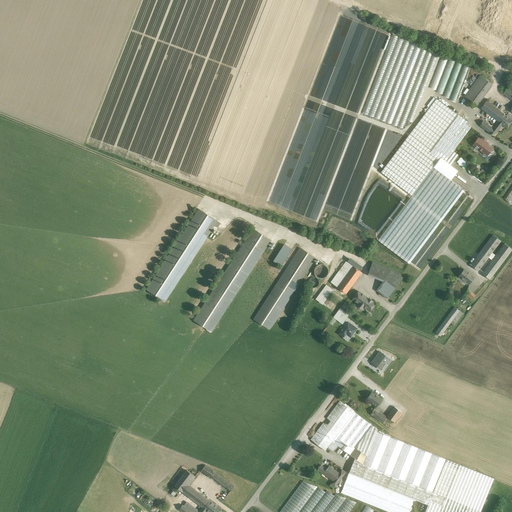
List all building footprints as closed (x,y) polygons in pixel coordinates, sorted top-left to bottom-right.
[(449,37),(495,51),(503,24),(495,17),(511,12),(511,0),(468,0),(465,4),(468,7),(467,7),(461,12),(460,18),(462,21),(457,22),(458,26),(455,29),(457,30),(453,31),(452,26),(449,37)] [(440,54),(429,91),(457,100),(469,63),(440,54)] [(479,77),(468,92),(474,96),(485,82),(479,77)] [(485,82),(474,96),(480,101),(491,87),(485,82)] [(474,96),(468,92),(465,96),(477,106),(480,101),(474,96)] [(436,99),(381,172),(412,196),(462,128),(467,122),(436,99)] [(494,107),(487,101),(481,109),(489,114),(494,107)] [(506,116),(494,107),(489,114),(498,121),(501,123),(506,116)] [(511,122),(511,119),(506,116),(501,123),(503,124),(508,128),(511,122)] [(493,129),(484,122),(481,126),(490,133),(493,129)] [(493,129),(490,133),(494,136),(500,128),(496,124),(493,129)] [(462,128),(412,196),(378,240),(409,264),(464,191),(447,178),(455,168),(451,165),(458,155),(453,151),(467,132),(462,128)] [(483,142),(478,138),(473,145),(476,147),(475,148),(477,149),(478,148),(487,155),(490,151),(489,151),(491,147),(487,145),(488,144),(484,141),(483,142)] [(147,290),(166,301),(217,222),(199,211),(147,290)] [(253,229),(194,320),(211,331),(270,240),(253,229)] [(476,258),(471,265),(479,271),(490,256),(492,253),(501,241),(493,235),(478,254),(476,258)] [(493,258),(482,273),(490,279),(511,250),(504,244),(495,256),(493,258)] [(284,245),(274,261),(282,266),(292,250),(284,245)] [(301,249),(255,320),(269,329),(315,258),(301,249)] [(365,268),(352,259),(350,263),(362,272),(365,268)] [(350,263),(347,261),(329,285),(333,288),(335,285),(346,293),(362,272),(350,263)] [(392,269),(373,261),(368,273),(384,279),(392,269)] [(328,274),(328,271),(328,269),(326,266),(324,265),(321,264),(318,265),(316,266),(315,269),(314,271),(315,274),(316,276),(319,278),(321,278),(324,278),(326,276),(328,274)] [(403,277),(392,269),(384,279),(380,284),(385,288),(391,292),(403,277)] [(474,277),(464,270),(459,276),(459,277),(457,279),(461,282),(463,279),(469,284),(474,277)] [(319,284),(319,282),(319,280),(317,278),(316,277),(313,277),(311,277),(309,278),(308,280),(308,282),(308,285),(309,286),(311,288),(314,288),(316,288),(317,286),(319,284)] [(380,284),(377,289),(382,293),(385,288),(380,284)] [(333,290),(326,285),(316,299),(323,304),(333,290)] [(385,288),(382,293),(387,297),(391,292),(385,288)] [(475,295),(467,290),(464,294),(472,300),(475,295)] [(369,299),(359,291),(353,299),(359,303),(358,305),(362,309),(363,307),(370,311),(375,304),(372,301),(369,299)] [(455,307),(436,333),(440,337),(456,316),(460,311),(455,307)] [(349,315),(340,308),(336,314),(340,317),(343,314),(348,318),(349,315)] [(343,324),(345,321),(340,317),(336,314),(333,318),(343,324)] [(352,327),(347,323),(348,323),(348,322),(339,333),(344,337),(346,334),(350,337),(357,329),(353,326),(352,327)] [(380,352),(372,363),(379,368),(384,361),(387,364),(391,360),(380,352)] [(382,399),(372,392),(367,399),(377,406),(382,399)] [(340,402),(311,440),(325,451),(336,437),(337,435),(354,412),(340,402)] [(395,407),(388,417),(394,421),(401,412),(395,407)] [(387,418),(379,411),(375,417),(383,423),(387,418)] [(356,414),(339,436),(337,435),(336,437),(338,438),(334,443),(350,455),(356,447),(372,426),(356,414)] [(372,426),(356,447),(367,456),(376,432),(377,430),(372,426)] [(418,448),(376,432),(367,456),(363,465),(405,482),(418,448)] [(367,456),(356,447),(350,455),(363,465),(367,456)] [(481,511),(494,480),(418,448),(405,482),(404,485),(418,491),(415,499),(428,505),(425,511),(481,511)] [(215,471),(205,464),(201,470),(211,477),(211,476),(215,471)] [(404,485),(352,465),(349,473),(379,485),(379,486),(383,488),(384,486),(415,499),(418,491),(404,485)] [(339,474),(329,466),(327,469),(326,469),(324,467),(320,472),(323,474),(324,473),(326,474),(326,475),(333,481),(339,474)] [(187,470),(175,486),(183,492),(189,484),(195,476),(187,470)] [(333,481),(330,485),(334,487),(346,473),(342,470),(339,474),(333,481)] [(230,482),(219,474),(215,479),(226,487),(230,482)] [(379,486),(349,474),(345,483),(375,495),(375,496),(379,498),(379,497),(411,509),(414,500),(383,488),(379,486)] [(304,481),(280,511),(299,511),(318,487),(304,481)] [(194,488),(189,484),(183,492),(188,496),(194,488)] [(375,496),(345,484),(342,493),(389,511),(409,511),(410,511),(379,498),(375,496)] [(137,487),(132,493),(138,497),(142,491),(137,487)] [(215,503),(194,488),(188,496),(203,506),(207,510),(209,511),(215,503)] [(320,488),(301,511),(309,511),(325,492),(320,488)] [(326,492),(311,511),(319,511),(331,496),(326,492)] [(336,494),(322,511),(337,511),(346,501),(336,494)] [(349,500),(339,511),(349,511),(356,503),(349,500)] [(218,511),(221,508),(215,503),(209,511),(210,511),(218,511)]
